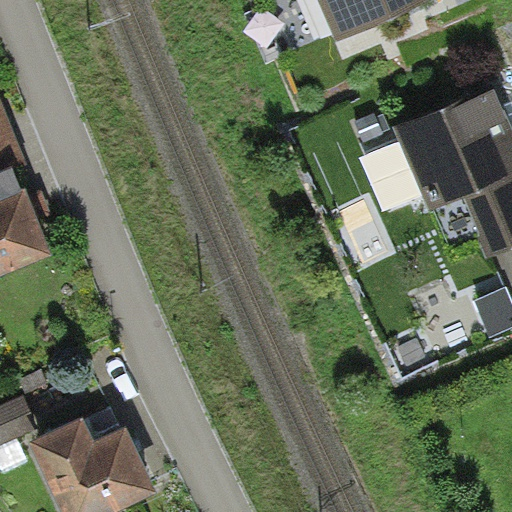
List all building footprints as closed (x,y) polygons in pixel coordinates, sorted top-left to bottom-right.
[(427,0),(319,0),(336,39),(427,0)] [(511,246),(511,127),(497,90),(408,125),(436,198),(466,186),(493,254),(511,246)] [(15,164),(0,169),(0,271),(48,254),(15,164)] [(0,406),(0,441),(38,420),(23,394),(0,406)] [(83,419),(31,442),(62,511),(113,511),(154,494),(125,430),(94,444),(83,419)]
